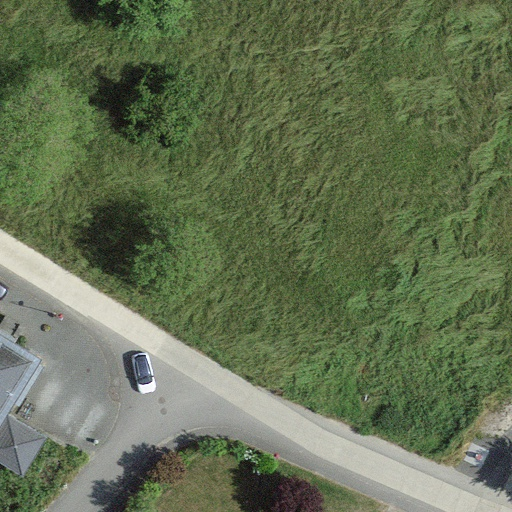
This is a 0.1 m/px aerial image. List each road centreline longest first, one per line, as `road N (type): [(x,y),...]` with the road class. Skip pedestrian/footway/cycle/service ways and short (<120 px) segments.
road 1 (residential): [(188,364),(364,468),(468,511)]
road 2 (residential): [(0,248),(188,364)]
road 3 (residential): [(188,364),(67,511)]
